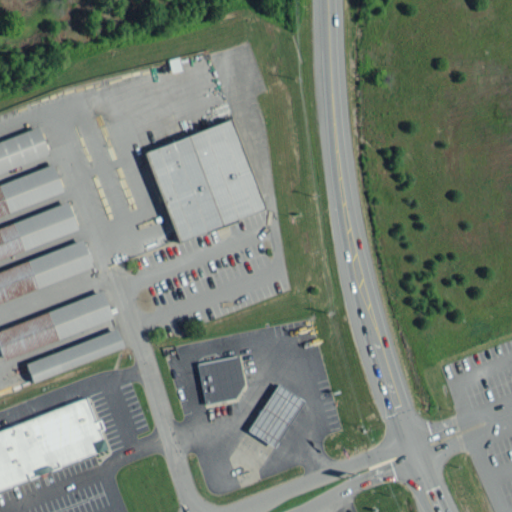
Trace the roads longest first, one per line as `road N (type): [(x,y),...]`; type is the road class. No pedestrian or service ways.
road 1 (secondary): [(442,511),(405,427),(359,277),(341,181),(328,0)]
road 2 (residential): [(193,511),(111,268)]
road 3 (residential): [(414,448),(389,449),(224,511)]
road 4 (residential): [(283,511),(398,466),(414,448)]
